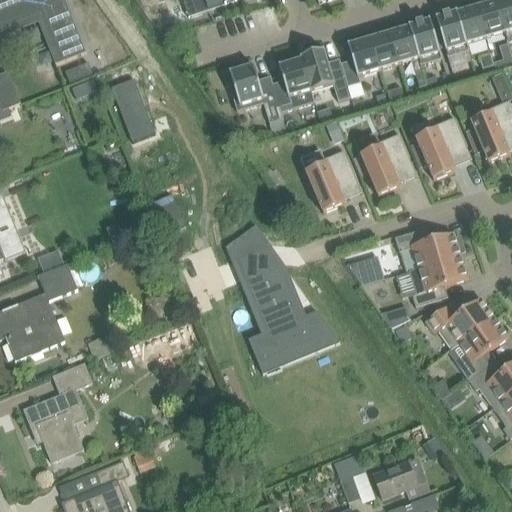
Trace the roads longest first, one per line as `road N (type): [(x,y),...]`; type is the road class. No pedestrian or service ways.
road 1 (residential): [(333,244),(468,203),(495,212)]
road 2 (residential): [(441,0),(329,32),(307,30)]
